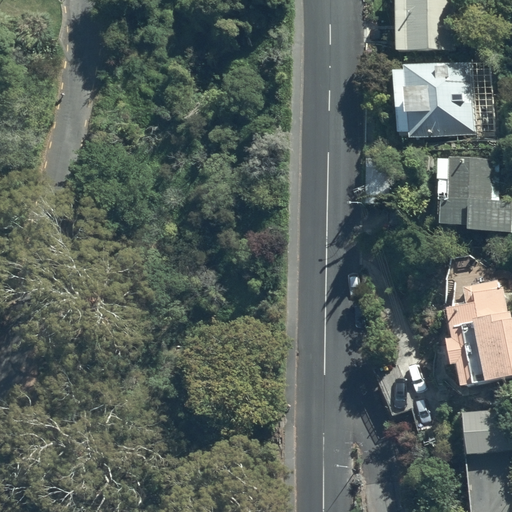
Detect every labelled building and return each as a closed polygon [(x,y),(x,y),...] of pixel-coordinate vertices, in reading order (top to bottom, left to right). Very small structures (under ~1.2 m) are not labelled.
[(397,0),(398,62),(456,62),(455,0),(397,0)] [(406,80),(395,81),(399,143),(410,142),(410,146),(479,141),(478,136),(496,135),(492,70),(406,75),(406,80)] [(394,160),(364,160),(366,210),(396,209),(394,160)] [(500,165),(441,165),(440,212),(443,212),(443,235),(469,235),(469,243),(511,243),(511,206),(500,206),(500,165)] [(467,317),(448,321),(454,352),(447,354),(452,380),(458,379),(462,399),(489,394),(489,397),(511,392),(511,324),(506,296),(500,297),(498,287),(463,295),(467,317)]
